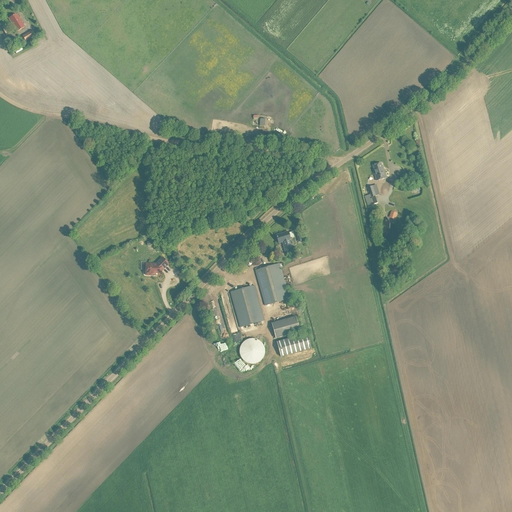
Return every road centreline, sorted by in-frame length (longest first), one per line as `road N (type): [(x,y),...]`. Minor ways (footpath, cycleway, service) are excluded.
road 1 (unclassified): [(0,494),(267,222),(441,89),(511,14)]
road 2 (track): [(347,159),(166,142),(25,110),(0,97)]
